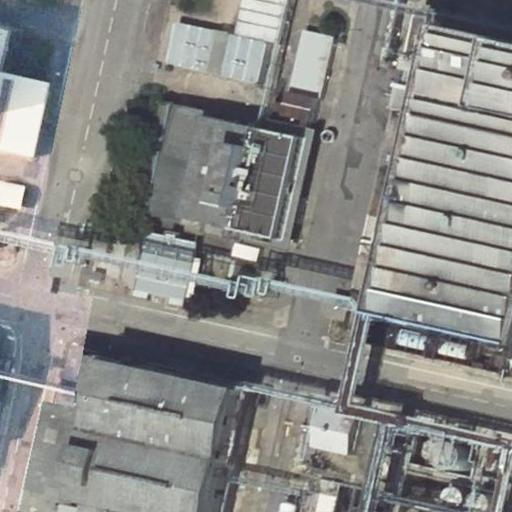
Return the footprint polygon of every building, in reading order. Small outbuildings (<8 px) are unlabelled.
[(246,0),(241,32),(178,21),(171,63),(227,72),(226,76),(265,83),(272,43),(285,45),(293,0),(246,0)] [(511,32),(452,20),(387,316),(511,340),(511,32)] [(303,29),(286,117),(320,124),(337,35),(303,29)] [(0,81),(0,162),(27,169),(44,91),(0,81)] [(181,228),(289,249),(310,145),(202,125),(201,131),(176,126),(178,115),(161,111),(139,222),(154,225),(157,213),(183,220),(181,228)] [(205,246),(154,236),(142,295),(193,305),(205,246)] [(74,341),(45,475),(106,489),(100,511),(231,511),(259,379),(74,341)] [(322,444),(367,454),(377,411),(332,402),(322,444)]
